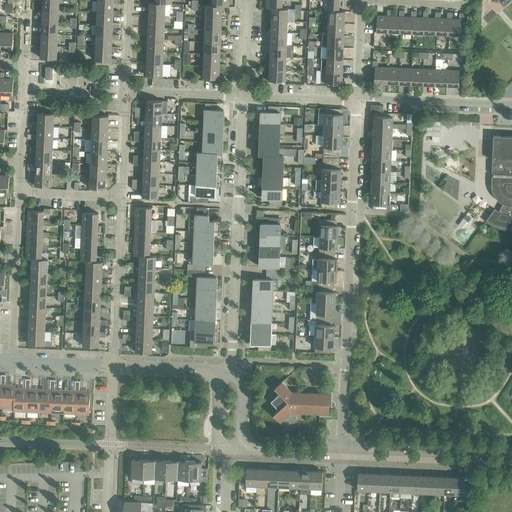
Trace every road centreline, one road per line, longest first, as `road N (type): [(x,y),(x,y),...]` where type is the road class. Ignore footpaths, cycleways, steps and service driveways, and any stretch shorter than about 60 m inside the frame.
road 1 (residential): [(340,456),(355,100)]
road 2 (residential): [(231,369),(242,95)]
road 3 (unclassified): [(511,462),(340,456)]
road 4 (residential): [(114,366),(120,199)]
road 5 (residential): [(511,104),(355,100)]
road 6 (residential): [(109,511),(114,366)]
